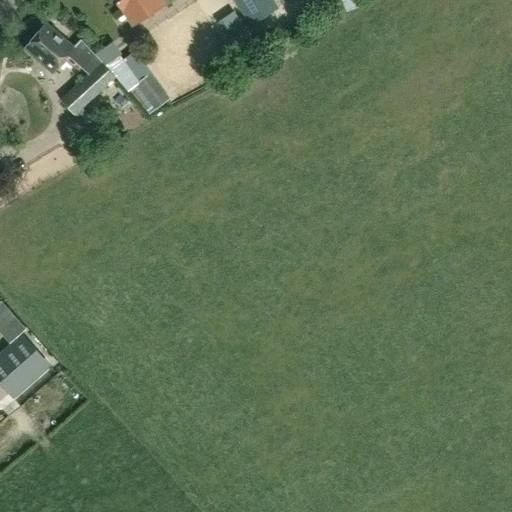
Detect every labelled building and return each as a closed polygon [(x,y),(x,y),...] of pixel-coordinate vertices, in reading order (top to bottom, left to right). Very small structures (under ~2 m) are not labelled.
[(116,0),(133,26),(165,5),(161,0),(116,0)] [(234,0),(253,27),(278,11),(271,0),(234,0)] [(82,41),(74,48),(47,24),(24,51),(53,75),(68,57),(88,75),(60,101),(75,117),(117,80),(134,66),(117,44),(98,58),(82,41)] [(257,29),(243,32),(246,45),(260,42),(257,29)] [(129,89),(149,115),(170,99),(150,73),(129,89)] [(0,302),(0,332),(16,318),(2,301),(0,302)] [(0,354),(0,382),(13,397),(50,365),(23,334),(0,354)]
